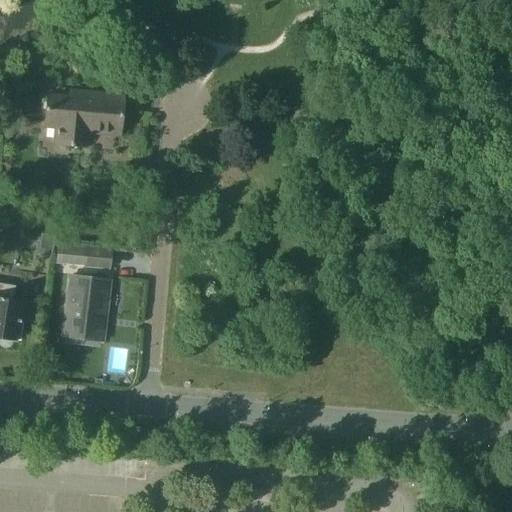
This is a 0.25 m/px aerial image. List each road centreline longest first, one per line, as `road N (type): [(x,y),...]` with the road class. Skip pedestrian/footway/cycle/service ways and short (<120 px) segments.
road 1 (tertiary): [(511,426),(150,404)]
road 2 (residential): [(150,404),(173,109)]
road 3 (tertiary): [(150,404),(0,393)]
